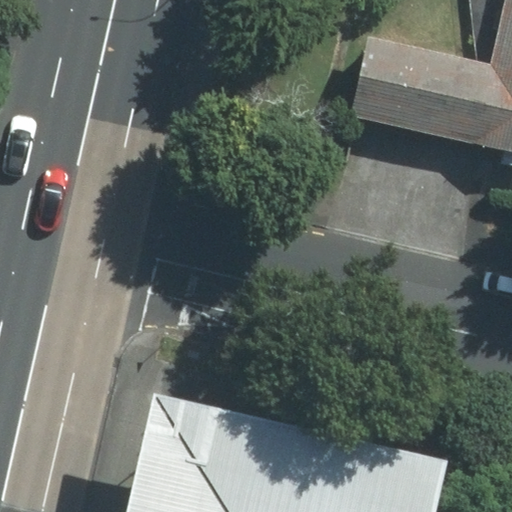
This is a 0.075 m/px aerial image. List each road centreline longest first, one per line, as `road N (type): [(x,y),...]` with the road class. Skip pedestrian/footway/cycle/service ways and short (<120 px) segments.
road 1 (residential): [(511,343),(64,237)]
road 2 (primary): [(64,237),(0,506)]
road 3 (primary): [(117,0),(64,237)]
